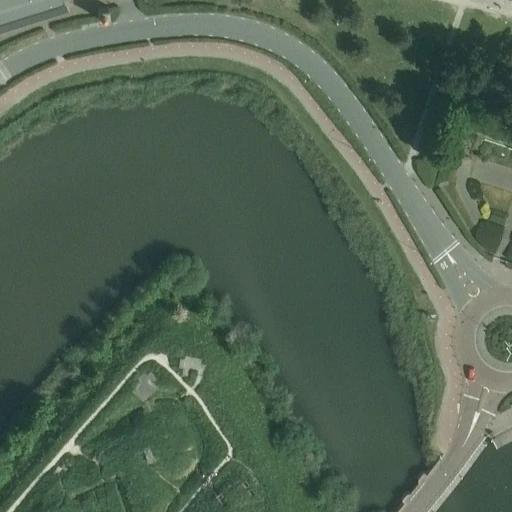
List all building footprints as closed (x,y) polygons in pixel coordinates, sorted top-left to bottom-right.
[(0,0),(0,28),(67,7),(64,0),(0,0)] [(99,19),(110,18),(108,7),(98,8),(99,19)] [(184,358),(180,357),(177,367),(183,368),(181,376),(190,377),(191,369),(198,370),(197,379),(193,386),(188,391),(185,393),(186,395),(187,397),(196,389),(198,386),(202,379),(205,371),(206,363),(201,362),(202,357),(185,355),(184,358)] [(157,379),(150,372),(146,376),(144,373),(129,390),(140,399),(142,402),(142,406),(143,407),(144,409),(154,405),(153,403),(152,395),(160,387),(154,382),(157,379)] [(164,429),(154,405),(144,409),(144,416),(133,424),(126,430),(140,448),(164,429)] [(144,450),(144,452),(148,463),(156,461),(152,450),(150,448),(149,448),(147,448),(146,448),(145,449),(144,450)] [(124,462),(96,450),(92,460),(113,469),(116,478),(119,477),(122,476),(120,471),(124,462)] [(76,471),(63,464),(61,468),(58,467),(45,491),(48,493),(61,499),(63,496),(71,500),(72,498),(74,495),(66,490),(76,471)] [(230,511),(256,495),(244,478),(220,494),(216,488),(213,490),(211,491),(215,497),(213,498),(222,511),(230,511)]
